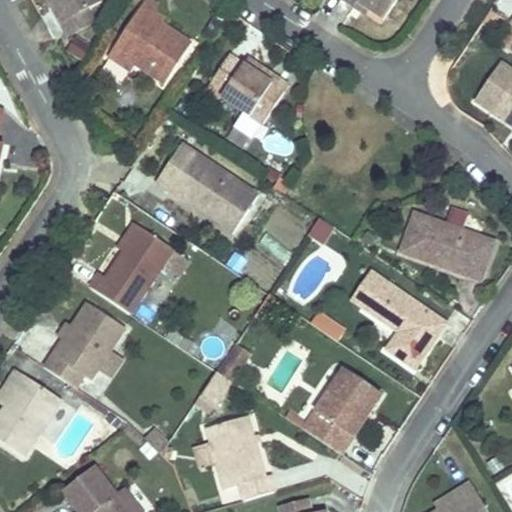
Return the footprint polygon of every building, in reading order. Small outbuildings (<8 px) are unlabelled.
[(103,1),(102,0),(56,0),(58,3),(59,4),(53,8),(61,23),(62,23),(87,9),(103,1)] [(193,47),(164,26),(156,21),(159,15),(164,7),(154,0),(148,0),(117,45),(141,62),(137,67),(166,87),(193,47)] [(387,21),(400,0),(343,0),(358,9),(361,4),(371,11),(387,21)] [(371,11),(361,4),(358,9),(368,16),(371,11)] [(68,36),(94,22),(87,9),(62,23),(61,23),(67,36),(68,36)] [(167,22),(160,16),(159,15),(156,21),(164,26),(167,22)] [(69,50),(78,62),(92,52),(83,40),(69,50)] [(141,62),(117,45),(109,58),(131,74),(132,74),(137,67),(141,62)] [(286,97),(260,79),(265,72),(250,61),(245,68),(231,58),(212,86),(226,95),(222,101),(264,129),(286,97)] [(511,68),(504,62),(477,102),(494,114),(511,125),(511,68)] [(292,89),(266,72),(265,72),(260,79),(286,97),(291,90),(292,89)] [(289,156),(295,141),(270,132),(264,147),(289,156)] [(259,197),(183,146),(156,184),(196,210),(201,204),(224,220),(220,226),(233,235),(259,197)] [(224,220),(201,204),(196,210),(220,226),(224,220)] [(450,208),(447,223),(465,227),(469,213),(450,208)] [(495,242),(414,215),(402,253),(483,280),(495,242)] [(126,251),(141,228),(135,224),(127,236),(118,250),(124,254),(126,251)] [(132,316),(175,251),(141,228),(126,251),(124,254),(107,279),(101,274),(91,288),(132,316)] [(180,279),(190,261),(176,253),(166,271),(180,279)] [(365,310),(384,282),(372,274),(353,302),(365,310)] [(448,325),(384,282),(365,310),(396,331),(399,326),(404,329),(401,334),(389,352),(418,371),(448,325)] [(268,328),(284,305),(270,295),(254,318),(268,328)] [(92,383),(126,331),(88,306),(72,331),(72,332),(76,334),(70,343),(65,340),(46,369),(77,390),(84,378),(92,383)] [(320,314),(313,325),(340,343),(347,332),(320,314)] [(70,343),(76,334),(72,332),(72,331),(65,340),(70,343)] [(236,345),(223,364),(236,373),(249,353),(236,345)] [(223,364),(217,372),(231,381),(236,373),(223,364)] [(345,369),(304,430),(342,455),(383,394),(345,369)] [(217,372),(201,397),(216,406),(232,382),(231,381),(217,372)] [(0,441),(25,458),(62,402),(18,373),(9,385),(18,393),(0,419),(0,441)] [(266,478),(248,417),(208,428),(212,443),(214,448),(218,464),(226,490),(241,486),(245,501),(276,492),(272,476),(266,478)] [(162,456),(169,445),(154,430),(147,442),(162,456)] [(212,443),(195,448),(201,469),(218,464),(214,448),(212,443)] [(143,511),(126,490),(117,497),(95,468),(64,493),(78,511),(143,511)] [(488,511),(471,485),(457,493),(463,502),(446,511),(488,511)] [(446,511),(463,502),(457,493),(436,507),(439,511),(446,511)] [(311,511),(309,499),(281,506),(281,511),(311,511)]
